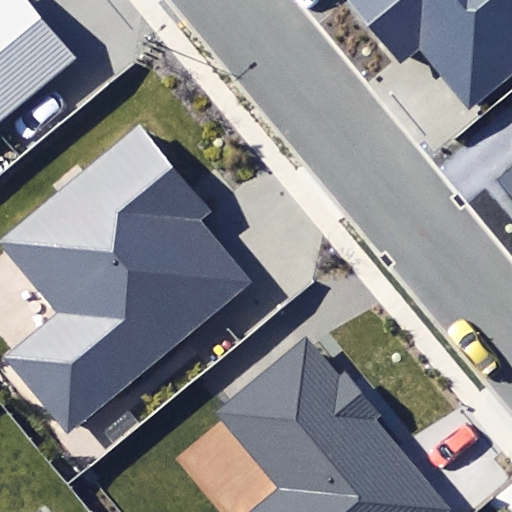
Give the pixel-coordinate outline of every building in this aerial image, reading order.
[(0,0),(0,120),(76,58),(27,0),(0,0)] [(511,0),(348,0),(401,65),(422,48),(468,105),(511,69),(511,0)] [(5,356),(70,434),(253,284),(200,220),(213,210),(142,124),(1,239),(60,310),(5,356)] [(511,164),(496,177),(511,196),(511,164)] [(252,511),(445,511),(447,511),(371,419),(379,413),(345,372),(339,377),(304,334),(213,410),(279,490),(252,511)]
